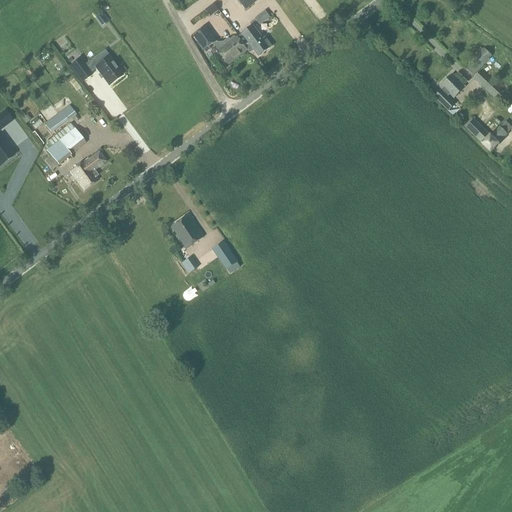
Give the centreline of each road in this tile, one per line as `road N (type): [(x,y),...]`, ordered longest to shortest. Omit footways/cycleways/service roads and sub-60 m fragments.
road 1 (unclassified): [(0,283),(381,0)]
road 2 (unknown): [(388,0),(479,92),(477,122)]
road 3 (unknown): [(138,180),(106,146),(55,174),(34,158)]
